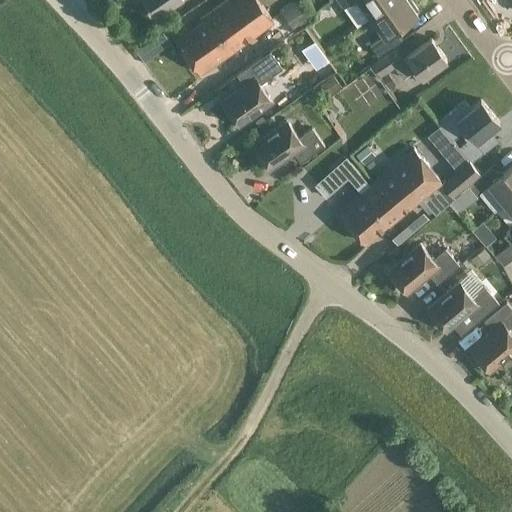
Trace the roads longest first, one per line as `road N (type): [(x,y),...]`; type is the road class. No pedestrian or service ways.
road 1 (unclassified): [(326,285),(206,180),(150,101),(59,0)]
road 2 (unclassified): [(511,438),(465,390),(326,285)]
road 3 (unclassified): [(326,285),(247,432)]
